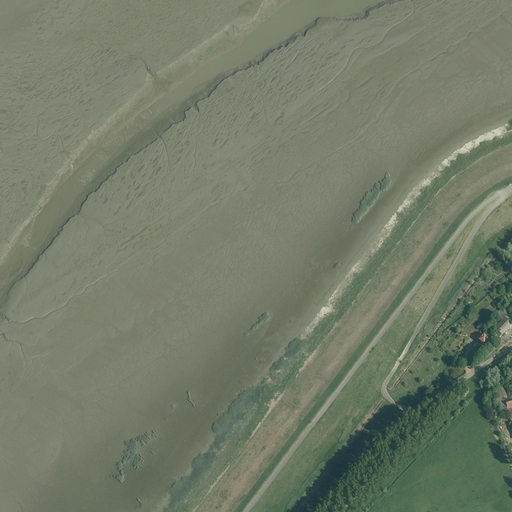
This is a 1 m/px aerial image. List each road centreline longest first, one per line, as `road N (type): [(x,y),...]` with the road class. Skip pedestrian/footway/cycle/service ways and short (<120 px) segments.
road 1 (track): [(0,325),(32,331),(374,127),(430,128),(511,110)]
road 2 (unclassified): [(249,511),(471,219),(507,192)]
road 3 (unclassified): [(458,383),(410,410),(395,405),(384,386),(475,231),(507,192)]
road 4 (unclassified): [(343,511),(458,383)]
